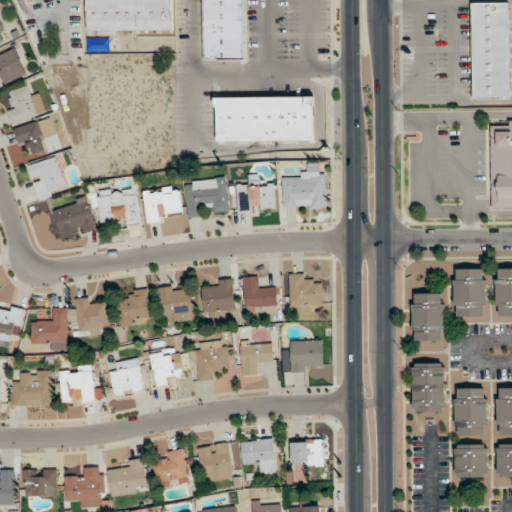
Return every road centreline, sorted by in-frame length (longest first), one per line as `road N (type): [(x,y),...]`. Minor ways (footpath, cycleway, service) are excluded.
road 1 (residential): [(511,239),(228,247),(53,269),(20,249),(0,189)]
road 2 (secondary): [(387,511),(381,0)]
road 3 (secondary): [(349,0),(354,511)]
road 4 (residential): [(0,437),(71,437),(224,409),(353,403)]
